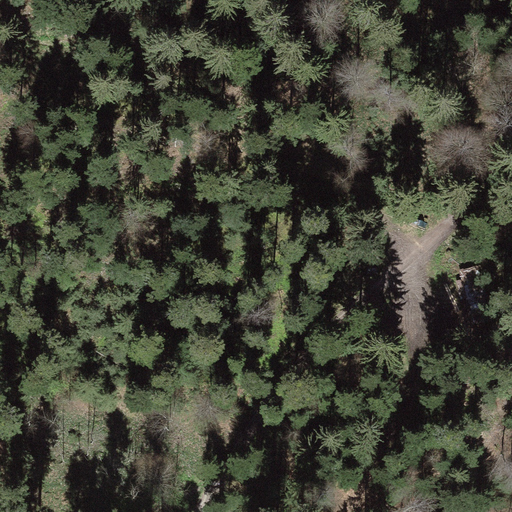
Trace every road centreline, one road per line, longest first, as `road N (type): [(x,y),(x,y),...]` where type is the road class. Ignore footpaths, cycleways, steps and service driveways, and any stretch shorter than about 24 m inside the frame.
road 1 (track): [(210,511),(261,407),(310,335),(373,292),(511,147)]
road 2 (track): [(373,292),(400,459),(382,511)]
